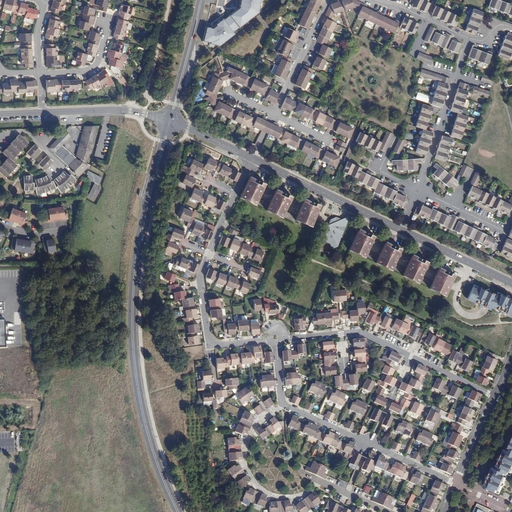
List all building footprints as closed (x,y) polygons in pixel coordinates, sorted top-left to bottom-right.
[(14,12),(15,9),(17,1),(14,0),(10,0),(11,0),(10,0),(5,0),(3,9),(14,12)] [(52,12),(57,13),(58,9),(59,10),(61,2),(53,0),(52,4),(54,4),(53,5),(52,5),(50,11),(52,12)] [(108,4),(109,1),(108,0),(106,0),(97,0),(96,5),(99,6),(99,8),(98,10),(106,12),(108,6),(106,5),(106,4),(108,4)] [(214,28),(208,26),(203,45),(220,49),(261,15),(264,0),(237,0),(237,1),(240,2),(239,9),(214,28)] [(311,0),(310,0),(306,9),(315,13),(316,10),(318,7),(320,9),(322,5),(311,0)] [(360,10),(363,4),(354,0),(342,0),(345,10),(354,7),(360,10)] [(419,9),(423,0),(411,0),(410,2),(413,3),(412,5),(414,6),(417,8),(419,9)] [(421,10),(425,11),(427,12),(431,3),(424,0),(423,0),(419,9),(421,10)] [(498,10),(501,0),(490,0),(488,6),(491,8),(496,9),(498,10)] [(505,13),(508,14),(511,5),(505,2),(506,0),(501,0),(498,10),(501,11),(505,13)] [(25,15),(27,7),(28,4),(24,4),(20,3),(21,1),(17,1),(15,9),(18,10),(17,13),(25,15)] [(330,4),(324,18),(331,21),(334,14),(342,11),(339,2),(334,3),(330,4)] [(127,17),(130,18),(132,7),(121,4),(120,7),(121,8),(121,9),(119,9),(118,15),(127,17)] [(358,15),(367,20),(371,11),(365,8),(366,5),(363,4),(360,10),(358,15)] [(93,12),(94,9),(85,6),(83,14),(84,14),(83,18),(94,21),(96,17),(93,16),(94,14),(92,13),(93,12)] [(439,18),(443,9),(436,6),(432,15),(434,16),(437,17),(439,18)] [(25,15),(24,17),(32,19),(32,17),(33,18),(35,18),(36,18),(38,10),(32,9),(32,10),(30,10),(30,8),(27,7),(25,15)] [(306,9),(302,18),(311,22),(312,19),(313,16),(316,18),(317,14),(315,13),(306,9)] [(451,13),(443,9),(439,18),(442,19),(445,21),(447,22),(451,13)] [(480,20),(483,13),(474,9),(471,16),(480,20)] [(367,20),(376,24),(381,12),(378,11),(377,14),(371,11),(367,20)] [(385,28),(389,19),(383,17),(384,14),(381,12),(376,24),(385,28)] [(458,16),(451,13),(447,22),(449,23),(452,24),(457,26),(460,20),(457,18),(458,16)] [(57,17),(51,15),(49,21),(50,21),(50,23),(49,22),(48,26),(58,29),(61,22),(56,20),(57,17)] [(116,26),(127,29),(128,22),(126,21),(127,17),(118,15),(117,18),(118,19),(117,23),(116,26)] [(477,27),(480,20),(471,16),(468,23),(477,27)] [(407,31),(412,21),(405,17),(403,23),(400,28),(402,29),(405,30),(407,31)] [(94,21),(83,18),(82,22),(80,21),(79,28),(88,31),(89,27),(89,26),(90,26),(91,24),(93,25),(94,21)] [(311,22),(302,18),(298,24),(302,27),(307,29),(309,25),(311,22)] [(331,21),(324,18),(322,21),(325,22),(324,25),(322,28),(331,32),(336,23),(331,21)] [(385,28),(394,33),(399,21),(396,20),(395,22),(389,19),(385,28)] [(409,32),(412,33),(415,34),(419,24),(412,21),(407,31),(409,32)] [(475,34),(477,27),(468,23),(466,30),(475,34)] [(57,37),(59,30),(58,29),(48,26),(47,30),(45,37),(53,39),(54,36),(57,37)] [(125,37),(127,29),(116,26),(115,31),(113,37),(121,39),(122,36),(125,37)] [(431,42),(435,31),(437,29),(431,26),(424,41),(430,44),(431,42)] [(288,28),(284,37),(295,43),(297,39),(294,38),(295,36),(297,32),(295,31),(288,28)] [(331,32),(322,28),(319,34),(321,35),(319,39),(326,42),(329,37),(331,38),(334,33),(331,32)] [(101,34),(89,31),(87,38),(91,39),(90,43),(98,45),(100,39),(98,39),(99,37),(100,37),(101,34)] [(439,33),(435,31),(431,42),(434,43),(438,45),(440,47),(440,48),(444,49),(450,35),(446,33),(445,36),(444,38),(439,35),(439,33)] [(506,35),(503,42),(511,45),(511,33),(508,32),(507,35),(506,35)] [(27,33),(23,33),(20,34),(19,34),(19,41),(23,41),(23,43),(23,45),(31,45),(31,38),(30,38),(30,37),(31,37),(31,33),(27,33)] [(450,35),(444,49),(446,50),(447,50),(451,51),(455,53),(457,54),(458,53),(462,44),(459,42),(458,44),(452,41),(453,39),(454,37),(450,35)] [(283,51),(285,52),(287,53),(289,50),(290,47),(292,49),(294,45),(282,40),(278,49),(279,49),(283,51)] [(511,45),(503,42),(501,49),(511,53),(511,51),(511,45)] [(98,45),(90,43),(88,43),(87,50),(88,51),(87,55),(95,57),(97,51),(95,50),(96,49),(97,49),(98,45)] [(108,53),(120,56),(121,53),(122,53),(124,46),(116,43),(114,43),(113,46),(113,48),(112,48),(111,50),(109,49),(108,53)] [(53,44),(45,44),(45,48),(46,48),(46,52),(46,56),(56,55),(57,55),(57,48),(53,48),(53,44)] [(31,51),(31,45),(23,45),(23,48),(21,48),(21,57),(32,56),(32,52),(30,52),(30,51),(31,51)] [(316,52),(327,58),(332,49),(325,46),(322,45),(320,50),(317,49),(317,50),(316,52)] [(478,61),(481,51),(476,49),(477,46),(473,45),(468,57),(471,58),(476,60),(478,61)] [(511,53),(501,49),(498,56),(509,60),(511,53)] [(493,52),(489,51),(488,53),(481,51),(478,61),(481,62),(486,63),(488,64),(493,52)] [(87,58),(87,55),(78,52),(76,59),(77,60),(76,63),(84,66),(86,59),(85,59),(85,57),(87,58)] [(416,59),(424,62),(426,56),(425,55),(419,52),(416,59)] [(109,62),(108,65),(118,68),(120,60),(119,60),(120,56),(108,53),(107,57),(109,58),(108,60),(109,60),(109,62)] [(56,55),(46,56),(46,61),(47,67),(55,67),(55,63),(56,63),(56,55)] [(283,55),(279,66),(288,70),(290,66),(291,63),(289,62),(291,59),(283,55)] [(322,70),(326,61),(314,55),(314,57),(313,58),(315,60),(313,65),(315,67),(322,70)] [(32,56),(21,57),(21,64),(25,64),(25,68),(33,68),(33,63),(32,63),(32,60),(32,56)] [(426,56),(424,62),(431,64),(434,58),(426,56)] [(279,66),(274,75),(276,76),(286,80),(287,77),(285,76),(286,73),(288,70),(279,66)] [(308,80),(313,70),(306,66),(304,70),(303,69),(301,72),(299,76),(308,80)] [(98,73),(95,75),(101,85),(108,81),(106,78),(109,76),(105,69),(100,72),(100,73),(99,74),(98,73)] [(226,70),(223,72),(226,80),(228,79),(229,78),(236,82),(240,72),(234,69),(232,73),(226,70)] [(422,69),(420,75),(439,82),(448,85),(450,79),(422,69)] [(213,77),(210,83),(219,88),(222,81),(226,80),(223,72),(219,73),(216,78),(213,77)] [(251,77),(240,72),(236,82),(240,83),(243,85),(244,83),(247,84),(251,77)] [(89,81),(88,80),(85,81),(87,85),(89,88),(93,86),(94,89),(101,85),(95,75),(91,78),(91,79),(89,81)] [(483,75),(481,81),(491,85),(494,78),(485,75),(483,75)] [(304,89),(308,80),(299,76),(298,78),(296,81),(294,80),(292,84),(302,88),(304,89)] [(261,82),(251,77),(247,84),(250,86),(250,88),(256,92),(261,82)] [(18,93),(26,92),(25,83),(22,83),(20,83),(20,82),(18,82),(18,79),(14,80),(14,91),(18,91),(18,93)] [(11,91),(14,91),(14,80),(10,80),(10,82),(8,82),(8,83),(6,83),(2,83),(2,85),(3,93),(10,93),(11,91)] [(33,89),(37,89),(37,80),(33,81),(32,82),(29,82),(25,82),(25,83),(26,92),(33,92),(33,89)] [(55,89),(58,89),(58,80),(52,80),(52,81),(50,81),(49,80),(46,80),(47,91),(55,91),(55,89)] [(62,91),(70,90),(69,80),(66,80),(62,81),(61,80),(58,80),(58,89),(62,88),(62,91)] [(80,88),(81,82),(81,80),(74,80),(74,82),(73,81),(73,80),(69,80),(70,90),(77,90),(78,88),(80,88)] [(210,83),(206,82),(203,89),(210,92),(208,97),(208,98),(204,99),(205,102),(209,101),(217,98),(216,95),(217,92),(219,88),(210,83)] [(271,87),(261,82),(256,92),(260,93),(263,95),(264,93),(267,94),(270,90),(271,87)] [(446,92),(448,85),(439,82),(436,89),(446,92)] [(470,92),(472,86),(460,82),(458,88),(470,92)] [(465,99),(468,92),(458,88),(455,96),(465,99)] [(477,93),(476,95),(487,99),(489,92),(478,88),(477,93)] [(443,100),(446,92),(436,89),(433,97),(443,100)] [(279,94),(270,90),(267,94),(267,96),(265,99),(268,100),(271,102),(270,104),(273,106),(279,94)] [(453,103),(463,107),(465,99),(455,96),(453,103)] [(440,108),(443,100),(433,97),(431,105),(433,105),(440,108)] [(217,98),(209,101),(210,102),(211,105),(215,107),(213,110),(221,114),(225,105),(218,101),(218,100),(217,98)] [(291,110),(292,108),(295,102),(286,98),(280,109),(284,111),(285,108),(290,111),(291,110)] [(295,102),(292,108),(295,110),(294,112),(301,115),(306,106),(301,104),(295,101),(295,102)] [(458,113),(460,114),(463,107),(453,103),(450,110),(458,113)] [(225,105),(221,114),(231,119),(234,111),(231,110),(232,108),(225,105)] [(420,112),(430,115),(432,109),(422,105),(420,112)] [(306,106),(301,115),(308,118),(309,117),(312,118),(316,111),(306,106)] [(234,111),(231,119),(241,124),(245,115),(239,111),(238,113),(234,111)] [(326,115),(316,111),(312,118),(315,120),(315,122),(321,125),(326,115)] [(417,119),(427,123),(430,115),(420,112),(417,119)] [(455,121),(465,124),(468,116),(460,114),(458,113),(455,121)] [(245,115),(241,124),(251,128),(252,126),(255,121),(251,119),(252,118),(245,115)] [(326,115),(321,125),(328,128),(329,126),(332,128),(336,120),(326,115)] [(255,121),(252,126),(261,130),(266,121),(267,119),(264,117),(262,120),(260,119),(257,117),(255,119),(255,121)] [(422,129),(424,130),(427,123),(417,119),(414,127),(422,129)] [(346,125),(336,120),(332,128),(337,130),(336,132),(342,135),(346,125)] [(269,123),(266,121),(261,130),(265,132),(269,134),(269,133),(273,125),(269,123)] [(462,132),(465,124),(455,121),(453,128),(462,132)] [(274,122),(273,125),(269,133),(278,138),(281,131),(281,130),(282,129),(279,128),(276,126),(277,124),(274,122)] [(353,128),(346,125),(342,135),(348,138),(353,128)] [(97,127),(85,127),(82,140),(87,138),(86,134),(88,131),(91,131),(92,132),(96,132),(97,127)] [(460,139),(462,132),(453,128),(450,136),(460,139)] [(419,137),(429,141),(432,133),(424,130),(422,129),(419,137)] [(87,138),(82,140),(82,141),(77,158),(86,163),(92,152),(94,141),(96,132),(92,132),(91,131),(88,131),(86,134),(87,138)] [(281,131),(278,138),(277,139),(287,144),(292,135),(285,132),(284,133),(281,131)] [(381,143),(378,149),(384,152),(392,134),(386,131),(381,143)] [(68,168),(69,167),(77,160),(72,158),(73,157),(61,146),(70,137),(64,132),(49,148),(49,150),(68,168)] [(362,145),(367,136),(359,132),(355,141),(357,142),(360,144),(362,145)] [(292,135),(287,144),(297,149),(301,141),(302,140),(300,139),(298,138),(292,135)] [(442,135),(439,143),(449,146),(452,139),(442,135)] [(10,162),(27,144),(19,136),(16,139),(17,140),(14,142),(13,142),(10,145),(11,146),(6,152),(4,151),(2,153),(7,159),(4,162),(6,163),(0,169),(0,168),(0,173),(4,178),(15,167),(10,162)] [(369,148),(374,139),(367,136),(362,145),(364,146),(367,147),(369,148)] [(427,148),(429,141),(419,137),(417,144),(427,148)] [(399,138),(392,152),(398,154),(405,140),(399,138)] [(377,152),(378,149),(381,143),(374,139),(369,148),(371,149),(375,151),(377,152)] [(301,141),(297,149),(308,153),(312,145),(305,141),(304,143),(301,141)] [(439,143),(436,151),(447,154),(449,146),(439,143)] [(425,155),(427,148),(417,144),(415,151),(425,155)] [(312,145),(308,153),(316,157),(318,158),(321,151),(318,149),(319,148),(316,146),(312,145)] [(38,149),(34,146),(26,154),(32,160),(35,156),(37,158),(39,155),(38,154),(39,152),(37,150),(38,149)] [(321,151),(318,158),(328,163),(332,154),(326,151),(325,153),(321,151)] [(447,154),(436,151),(434,158),(444,161),(447,154)] [(335,166),(339,158),(332,154),(328,163),(335,166)] [(44,171),(52,162),(49,159),(48,161),(45,158),(38,165),(44,171)] [(391,164),(395,164),(397,164),(397,166),(396,167),(396,170),(398,169),(404,169),(409,169),(414,168),(417,168),(417,165),(415,164),(415,162),(416,162),(421,162),(420,158),(390,160),(391,164)] [(216,171),(219,164),(209,159),(204,168),(211,171),(212,169),(216,171)] [(72,170),(80,163),(77,160),(69,167),(72,170)] [(187,167),(185,170),(193,174),(195,171),(198,173),(200,169),(203,164),(193,160),(188,168),(187,167)] [(347,174),(349,175),(354,165),(347,161),(342,171),(344,173),(347,174)] [(88,168),(80,163),(72,170),(73,172),(72,173),(78,178),(88,168)] [(439,180),(446,173),(436,163),(433,166),(436,169),(438,170),(436,171),(434,172),(432,173),(434,175),(437,178),(439,180)] [(229,168),(219,164),(216,171),(219,172),(219,174),(225,177),(226,175),(229,168)] [(351,176),(354,177),(356,178),(360,171),(360,168),(354,165),(349,175),(351,176)] [(469,168),(463,165),(458,176),(464,179),(469,168)] [(240,173),(229,168),(226,175),(229,177),(229,178),(236,182),(240,173)] [(193,174),(185,170),(184,174),(186,175),(182,183),(191,188),(195,179),(192,178),(193,174)] [(360,171),(356,178),(355,180),(358,181),(363,183),(364,184),(370,173),(366,171),(365,173),(360,171)] [(471,186),(476,188),(482,175),(475,171),(469,185),(471,186)] [(56,188),(61,193),(69,188),(76,181),(70,176),(69,177),(64,173),(54,181),(58,186),(56,188)] [(101,179),(89,173),(87,176),(85,180),(94,184),(87,198),(94,201),(100,189),(97,188),(101,179)] [(373,174),(370,173),(364,184),(367,186),(371,187),(374,189),(378,179),(372,176),(373,174)] [(457,184),(446,173),(439,180),(441,182),(444,186),(447,188),(449,186),(449,184),(451,183),(451,184),(454,186),(457,184)] [(30,176),(23,176),(24,191),(33,191),(33,182),(30,182),(30,176)] [(253,178),(249,176),(239,198),(243,200),(243,198),(251,202),(251,203),(255,205),(256,204),(258,198),(262,191),(265,185),(266,184),(261,182),(260,183),(253,179),(253,178)] [(35,188),(37,195),(47,193),(55,190),(53,183),(50,183),(48,177),(35,181),(36,187),(35,188)] [(378,179),(374,189),(373,191),(375,193),(379,194),(382,196),(386,186),(380,184),(381,181),(378,179)] [(275,190),(265,185),(262,191),(272,196),(275,190)] [(392,189),(386,186),(382,196),(385,197),(389,199),(392,200),(395,192),(397,189),(393,187),(392,189)] [(476,200),(480,190),(476,188),(471,186),(466,195),(469,196),(473,198),(476,200)] [(190,198),(200,203),(204,196),(200,194),(202,192),(195,188),(190,198)] [(269,203),(266,209),(265,210),(269,212),(270,211),(278,215),(278,216),(281,218),(282,216),(285,211),(288,204),(291,198),(292,197),(288,195),(287,196),(279,192),(280,191),(276,189),(275,190),(272,196),(269,203)] [(483,203),(488,194),(480,190),(476,200),(478,201),(481,202),(483,203)] [(395,192),(392,200),(391,202),(394,204),(397,205),(400,206),(400,207),(404,209),(407,202),(403,200),(405,197),(395,192)] [(490,207),(495,197),(488,194),(483,203),(485,204),(488,205),(490,207)] [(204,196),(200,203),(211,208),(212,207),(215,200),(216,198),(209,195),(207,197),(204,196)] [(498,210),(502,201),(495,197),(490,207),(492,207),(495,209),(498,210)] [(258,198),(256,204),(266,209),(269,203),(258,198)] [(296,200),(291,198),(288,204),(294,206),(295,204),(300,206),(303,200),(297,198),(296,200)] [(296,216),(294,220),(299,222),(299,221),(307,224),(307,225),(311,227),(320,205),(316,203),(315,205),(307,201),(307,200),(303,198),(303,200),(300,206),(296,216)] [(222,211),(226,203),(219,200),(218,201),(215,200),(212,207),(222,211)] [(507,215),(511,205),(508,204),(502,201),(498,210),(500,211),(505,214),(507,215)] [(417,214),(420,215),(424,217),(426,218),(430,209),(421,205),(420,208),(416,206),(413,213),(415,214),(417,214)] [(432,206),(430,209),(426,218),(429,219),(433,221),(436,223),(441,213),(435,210),(436,208),(432,206)] [(212,207),(211,208),(210,210),(220,215),(222,211),(212,207)] [(63,214),(62,208),(47,210),(48,217),(45,217),(45,222),(67,218),(66,214),(63,214)] [(190,228),(193,221),(189,219),(192,212),(183,208),(179,218),(188,222),(186,226),(190,228)] [(23,221),(25,214),(11,209),(9,216),(6,215),(4,219),(25,226),(26,222),(23,221)] [(285,211),(282,216),(293,222),(294,220),(296,216),(285,211)] [(446,229),(448,230),(455,216),(451,215),(450,218),(449,219),(443,216),(444,215),(441,213),(436,223),(438,224),(442,226),(445,227),(446,229)] [(459,234),(461,235),(466,225),(462,223),(461,225),(456,222),(457,221),(458,218),(455,216),(448,230),(451,231),(452,230),(454,232),(459,234)] [(334,245),(339,243),(342,236),(346,226),(342,219),(336,217),(330,220),(324,235),(327,242),(330,243),(334,245)] [(196,222),(193,221),(190,228),(193,229),(192,233),(199,236),(199,235),(202,227),(203,226),(195,223),(196,222)] [(461,235),(464,236),(468,238),(471,239),(477,227),(473,225),(472,228),(466,225),(461,235)] [(212,232),(202,227),(199,235),(202,236),(202,237),(209,240),(212,232)] [(480,244),(485,234),(479,231),(480,229),(477,227),(471,239),(474,241),(478,243),(480,244)] [(182,236),(184,232),(174,228),(171,235),(168,234),(167,237),(174,240),(176,237),(181,240),(182,236)] [(364,257),(365,256),(367,250),(371,243),(373,238),(374,236),(370,234),(370,235),(362,231),(362,230),(358,229),(348,250),(352,252),(352,251),(361,255),(360,256),(364,257)] [(485,234),(480,244),(483,245),(487,247),(489,248),(489,249),(493,251),(493,250),(496,243),(493,242),(494,239),(485,234)] [(229,239),(222,236),(218,244),(226,247),(229,239)] [(174,240),(167,237),(165,241),(168,242),(165,249),(175,253),(177,249),(178,246),(173,244),(174,240)] [(243,240),(234,237),(229,250),(235,253),(236,252),(240,253),(243,246),(241,245),(243,240)] [(384,243),(373,238),(371,243),(382,248),(384,243)] [(34,243),(12,239),(10,250),(34,254),(34,252),(32,251),(34,243)] [(503,247),(511,251),(511,250),(511,241),(506,239),(503,247)] [(53,240),(42,242),(44,254),(55,252),(53,240)] [(378,256),(376,261),(375,263),(379,265),(379,264),(387,268),(387,269),(391,271),(392,269),(394,264),(398,256),(401,251),(401,249),(397,247),(397,248),(389,244),(389,243),(385,241),(384,243),(382,248),(378,256)] [(249,258),(252,251),(248,249),(249,248),(243,245),(243,246),(240,253),(239,255),(245,258),(245,256),(249,258)] [(508,257),(511,251),(503,247),(499,253),(508,257)] [(255,252),(252,251),(249,258),(252,259),(252,260),(258,263),(262,253),(256,250),(255,252)] [(367,250),(365,256),(376,261),(378,256),(367,250)] [(411,256),(401,251),(398,256),(409,261),(411,256)] [(405,269),(402,274),(402,276),(406,277),(414,281),(418,283),(418,282),(421,276),(425,269),(427,263),(428,262),(424,260),(424,261),(415,257),(416,256),(412,254),(411,256),(409,261),(405,269)] [(178,258),(176,261),(175,265),(185,269),(188,262),(189,260),(182,257),(181,259),(178,258)] [(188,262),(185,269),(185,271),(189,272),(188,274),(194,277),(199,264),(192,262),(192,263),(188,262)] [(438,269),(427,263),(425,269),(435,274),(438,269)] [(394,264),(392,269),(402,274),(405,269),(394,264)] [(264,272),(265,269),(258,266),(256,269),(252,267),(249,275),(257,278),(260,271),(264,272)] [(432,282),(429,287),(428,288),(433,291),(433,290),(441,294),(444,296),(455,275),(451,273),(450,274),(442,270),(443,269),(439,267),(438,269),(435,274),(432,282)] [(209,268),(205,277),(216,282),(219,274),(216,273),(216,271),(209,268)] [(176,275),(167,271),(164,278),(173,282),(176,275)] [(219,274),(216,282),(215,283),(222,285),(223,284),(226,286),(229,278),(225,277),(226,276),(219,273),(219,274)] [(233,287),(236,289),(239,281),(236,280),(236,279),(230,276),(229,278),(226,286),(232,289),(233,287)] [(421,276),(418,282),(429,287),(432,282),(421,276)] [(239,291),(246,294),(250,284),(243,281),(242,282),(239,281),(236,289),(239,290),(239,291)] [(485,290),(477,286),(475,289),(472,287),(466,299),(489,310),(490,308),(511,317),(511,299),(509,298),(508,295),(505,296),(497,292),(496,295),(488,292),(488,289),(485,290)] [(172,294),(174,302),(180,301),(184,301),(183,293),(178,293),(178,290),(177,290),(170,291),(170,295),(172,294)] [(220,309),(223,309),(223,305),(220,305),(219,298),(208,299),(209,306),(215,306),(216,310),(220,309)] [(265,312),(264,304),(260,304),(260,299),(253,299),(254,310),(261,310),(261,312),(265,312)] [(184,301),(180,301),(182,312),(183,312),(190,311),(189,308),(192,307),(191,300),(184,301)] [(364,303),(356,303),(357,310),(357,314),(364,313),(364,303)] [(268,304),(264,304),(265,312),(268,311),(269,313),(277,313),(277,305),(268,305),(268,304)] [(210,310),(211,317),(217,316),(217,320),(223,320),(225,319),(225,315),(221,315),(220,309),(216,310),(210,310)] [(357,310),(345,311),(345,318),(349,318),(350,321),(358,321),(357,314),(357,310)] [(194,311),(190,311),(183,312),(185,320),(183,320),(184,323),(191,322),(191,319),(195,318),(194,311)] [(334,312),(322,313),(323,324),(331,323),(331,320),(334,320),(334,312)] [(380,317),(369,312),(365,322),(371,325),(373,322),(376,324),(380,317)] [(315,317),(313,317),(313,318),(312,321),(312,324),(316,324),(323,324),(322,313),(315,314),(315,317)] [(301,318),(293,319),(294,329),(302,328),(302,324),(305,324),(305,316),(301,317),(301,318)] [(383,318),(380,317),(376,324),(387,329),(388,326),(391,320),(384,316),(383,318)] [(247,322),(247,319),(237,320),(237,323),(234,323),(235,331),(238,330),(238,331),(248,330),(247,322)] [(398,331),(402,322),(396,319),(395,321),(391,320),(388,326),(392,327),(392,328),(398,331)] [(409,333),(412,325),(413,323),(405,319),(404,322),(402,322),(398,331),(404,334),(405,332),(409,333)] [(191,322),(184,323),(184,327),(186,327),(187,335),(193,334),(198,333),(196,326),(192,326),(191,322)] [(247,322),(248,330),(251,330),(252,334),(259,333),(258,323),(250,323),(250,322),(247,322)] [(235,334),(235,331),(234,323),(227,323),(227,325),(226,325),(223,325),(224,333),(228,333),(228,334),(235,334)] [(419,336),(422,330),(412,325),(409,333),(408,335),(414,338),(416,335),(419,336)] [(435,336),(425,331),(421,338),(426,340),(424,343),(430,346),(431,345),(435,338),(435,336)] [(187,347),(197,345),(196,337),(193,338),(193,334),(187,335),(185,335),(187,347)] [(444,342),(435,338),(431,345),(435,346),(433,349),(440,352),(444,342)] [(366,346),(366,340),(364,339),(357,339),(353,340),(353,346),(356,346),(356,350),(364,349),(368,349),(367,346),(366,346)] [(451,345),(444,342),(440,352),(446,355),(449,356),(453,350),(456,343),(453,341),(451,345)] [(322,343),(323,353),(330,353),(330,349),(333,349),(333,342),(322,343)] [(297,351),(294,351),(295,359),(298,359),(298,354),(305,354),(305,344),(297,345),(297,351)] [(254,359),(261,358),(261,354),(260,347),(253,348),(253,353),(250,353),(250,361),(254,361),(254,359)] [(365,360),(364,349),(356,350),(353,350),(354,358),(357,357),(358,361),(365,360)] [(459,353),(453,350),(449,356),(448,360),(458,365),(461,358),(458,356),(459,353)] [(290,351),(282,351),(283,362),(291,361),(291,359),(295,359),(294,351),(290,352),(290,351)] [(261,358),(261,362),(265,362),(265,364),(273,363),(272,352),(264,353),(264,354),(261,354),(261,358)] [(330,353),(323,353),(324,364),(331,364),(331,360),(334,359),(333,352),(330,353)] [(397,363),(401,357),(391,352),(386,362),(393,365),(395,362),(397,363)] [(495,360),(497,355),(490,352),(487,357),(483,355),(481,360),(485,361),(494,366),(497,361),(495,360)] [(242,364),(251,364),(250,361),(250,353),(241,354),(240,354),(237,354),(238,362),(241,362),(242,364)] [(238,365),(238,362),(237,354),(230,355),(230,356),(226,357),(227,360),(227,365),(231,364),(231,366),(238,365)] [(227,368),(227,365),(227,360),(223,360),(223,358),(216,359),(217,370),(223,369),(223,368),(227,368)] [(464,360),(461,358),(458,365),(461,366),(460,369),(468,372),(470,367),(472,362),(465,359),(464,360)] [(366,372),(365,360),(358,361),(358,365),(355,365),(356,373),(366,372)] [(492,372),(494,366),(485,361),(480,371),(488,375),(490,371),(492,372)] [(387,375),(391,377),(394,370),(391,369),(393,365),(386,362),(381,372),(387,375)] [(331,364),(324,364),(325,375),(335,374),(335,367),(331,367),(331,364)] [(427,369),(418,365),(415,372),(417,373),(416,377),(422,380),(427,369)] [(488,375),(480,371),(476,381),(485,386),(488,380),(486,379),(488,375)] [(297,372),(292,373),(293,385),(300,384),(299,376),(297,376),(297,372)] [(202,384),(196,384),(196,388),(204,387),(204,384),(210,383),(209,374),(208,374),(201,374),(202,384)] [(268,387),(267,375),(261,376),(262,380),(260,380),(260,388),(268,387)] [(272,379),(272,375),(267,375),(268,387),(275,387),(275,379),(272,379)] [(347,388),(347,390),(355,390),(354,385),(357,385),(356,375),(349,375),(349,380),(346,380),(347,388)] [(388,384),(393,387),(396,380),(394,378),(391,377),(387,375),(383,382),(381,382),(380,385),(386,388),(388,384)] [(347,388),(346,380),(341,380),(341,376),(334,376),(335,387),(342,386),(342,388),(347,388)] [(422,380),(416,377),(414,380),(411,378),(408,385),(412,387),(417,390),(422,380)] [(437,378),(434,385),(432,388),(444,394),(447,387),(444,386),(445,382),(437,378)] [(229,387),(229,390),(235,389),(237,389),(236,379),(228,379),(225,379),(225,387),(229,387)] [(367,379),(362,389),(370,393),(375,383),(367,379)] [(320,383),(315,381),(313,384),(312,384),(308,391),(315,394),(320,383)] [(320,383),(315,394),(322,397),(325,390),(324,389),(325,385),(320,383)] [(412,387),(408,385),(405,384),(402,383),(399,390),(399,391),(404,393),(402,396),(409,399),(410,395),(408,394),(412,387)] [(456,399),(457,399),(461,390),(453,386),(451,389),(447,387),(444,394),(456,399)] [(240,393),(247,402),(253,398),(248,391),(246,393),(244,389),(240,393)] [(223,390),(215,391),(216,398),(226,397),(226,390),(223,390)] [(328,400),(336,404),(340,392),(335,390),(334,393),(332,393),(328,400)] [(374,402),(384,407),(387,400),(381,398),(383,394),(377,390),(375,395),(377,396),(374,402)] [(471,391),(466,403),(473,406),(475,402),(477,403),(481,395),(471,391)] [(344,398),(345,395),(341,393),(340,392),(336,404),(342,406),(345,399),(344,398)] [(240,393),(235,396),(237,399),(236,400),(241,407),(247,402),(240,393)] [(203,402),(212,402),(212,401),(212,394),(203,394),(203,402)] [(349,410),(356,413),(361,402),(357,400),(356,399),(354,403),(352,402),(349,410)] [(364,408),(366,404),(361,402),(356,413),(363,416),(366,409),(364,408)] [(404,408),(406,404),(400,402),(398,406),(393,404),(392,403),(389,409),(398,414),(402,408),(404,408)] [(411,407),(408,411),(417,415),(421,406),(413,402),(411,407)] [(461,413),(471,418),(474,411),(472,410),(473,406),(466,403),(461,413)] [(376,422),(380,415),(378,414),(380,411),(374,408),(369,419),(376,422)] [(430,411),(425,420),(433,424),(438,415),(430,411)] [(242,413),(238,424),(249,429),(253,421),(249,419),(250,417),(242,413)] [(457,422),(465,425),(467,421),(469,422),(471,418),(461,413),(457,422)] [(388,428),(393,417),(388,414),(386,418),(385,418),(382,424),(388,428)] [(298,431),(302,423),(296,421),(298,418),(293,415),(290,421),(288,426),(298,431)] [(271,434),(283,425),(283,421),(277,422),(273,417),(269,420),(272,423),(267,427),(271,434)] [(395,431),(402,434),(407,423),(403,421),(402,421),(400,424),(398,424),(395,431)] [(308,436),(313,425),(309,422),(307,426),(302,423),(298,431),(308,436)] [(410,429),(412,425),(407,423),(402,434),(409,437),(412,430),(410,429)] [(249,429),(238,424),(233,434),(239,437),(240,437),(241,436),(242,435),(245,437),(249,429)] [(318,440),(322,433),(316,430),(318,427),(313,425),(308,436),(318,440)] [(262,440),(271,434),(267,427),(262,430),(260,427),(256,430),(262,440)] [(450,437),(460,441),(463,436),(460,435),(462,432),(454,428),(450,437)] [(416,440),(423,443),(428,432),(422,430),(420,434),(419,433),(416,440)] [(329,445),(334,434),(329,432),(327,435),(322,433),(318,440),(329,445)] [(438,437),(432,435),(428,432),(423,443),(429,446),(432,439),(436,441),(438,437)] [(339,450),(342,442),(337,440),(339,436),(334,434),(329,445),(339,450)] [(449,449),(453,451),(455,447),(457,448),(460,441),(450,437),(445,447),(449,449)] [(228,438),(228,449),(241,448),(240,439),(236,440),(236,438),(228,438)] [(511,440),(507,450),(505,450),(496,469),(494,468),(485,487),(499,494),(508,475),(510,476),(511,472),(511,440)] [(349,455),(351,451),(354,443),(349,441),(348,445),(342,442),(339,450),(349,455)] [(241,448),(228,449),(229,461),(238,460),(237,458),(241,457),(241,448)] [(458,459),(460,454),(453,451),(449,449),(444,459),(452,463),(454,458),(455,458),(458,459)] [(358,459),(359,455),(351,451),(349,455),(347,459),(350,460),(349,463),(356,467),(359,460),(358,459)] [(290,454),(286,452),(282,455),(282,459),(287,462),(290,459),(290,454)] [(385,471),(389,464),(384,461),(383,460),(385,457),(380,455),(376,463),(375,466),(385,471)] [(375,466),(376,463),(368,459),(366,463),(365,462),(361,469),(368,472),(370,469),(373,470),(375,466)] [(451,475),(453,470),(450,468),(450,467),(452,463),(444,459),(439,469),(451,475)] [(315,475),(320,464),(313,461),(309,468),(307,467),(305,470),(315,475)] [(395,475),(400,464),(396,462),(394,465),(393,466),(389,464),(385,471),(395,475)] [(324,474),(327,467),(320,464),(315,475),(325,479),(327,476),(324,474)] [(405,480),(409,473),(404,471),(404,469),(405,467),(400,464),(395,475),(405,480)] [(227,470),(234,479),(244,472),(238,465),(235,467),(234,465),(227,470)] [(240,489),(247,484),(246,481),(249,479),(244,472),(234,479),(240,489)] [(416,484),(421,474),(416,472),(415,474),(413,475),(409,473),(405,480),(416,485),(416,484)] [(446,485),(435,480),(430,490),(437,494),(440,489),(441,489),(443,490),(446,485)] [(258,492),(250,488),(248,492),(246,491),(243,498),(253,503),(258,492)] [(430,490),(427,489),(425,492),(428,494),(425,501),(436,506),(439,501),(436,500),(435,498),(437,494),(430,490)] [(382,505),(386,495),(379,491),(376,498),(373,497),(371,501),(382,505)] [(258,492),(253,503),(263,507),(266,500),(264,499),(266,495),(258,492)] [(502,497),(511,501),(511,499),(511,495),(505,492),(502,497)] [(304,499),(311,509),(321,503),(316,496),(314,497),(311,493),(304,499)] [(390,505),(394,498),(386,495),(382,505),(392,510),(394,506),(390,505)] [(299,511),(307,511),(311,509),(304,499),(296,504),(299,507),(297,509),(299,511)] [(280,511),(292,511),(291,504),(289,504),(289,500),(280,501),(280,511)] [(280,511),(280,501),(271,502),(271,506),(269,506),(269,511),(280,511)] [(326,511),(335,511),(336,511),(335,511),(335,509),(334,509),(336,504),(328,501),(325,508),(328,509),(326,511)] [(436,506),(425,501),(421,511),(424,511),(429,511),(430,510),(432,509),(434,511),(436,506)]
